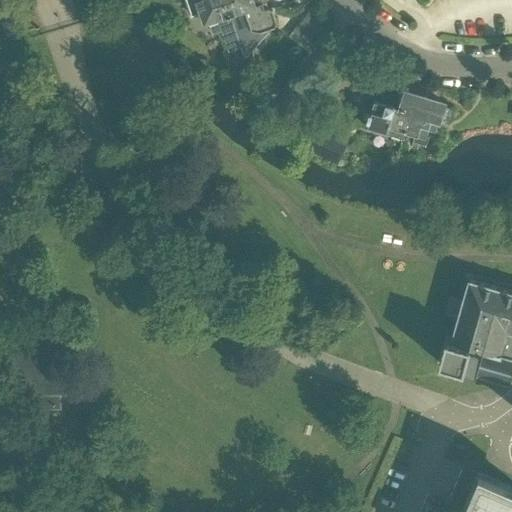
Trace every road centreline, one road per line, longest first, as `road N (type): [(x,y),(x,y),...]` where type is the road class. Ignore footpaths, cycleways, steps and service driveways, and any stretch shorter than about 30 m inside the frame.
road 1 (residential): [(511,68),(465,70),(412,53),(346,0)]
road 2 (unknown): [(103,148),(0,273)]
